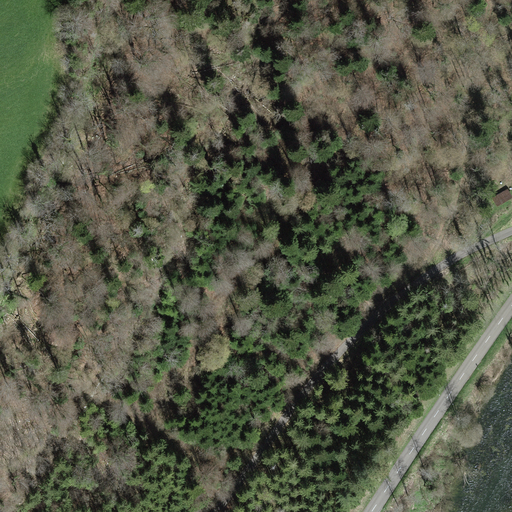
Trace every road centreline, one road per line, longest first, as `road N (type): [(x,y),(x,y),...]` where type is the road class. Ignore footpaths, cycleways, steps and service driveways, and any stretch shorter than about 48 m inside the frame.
road 1 (track): [(511,229),(395,301),(206,511)]
road 2 (track): [(419,283),(459,183),(488,0)]
road 3 (secondary): [(371,511),(511,304)]
